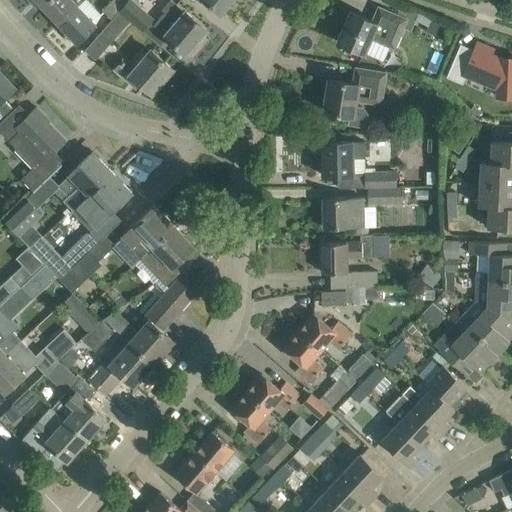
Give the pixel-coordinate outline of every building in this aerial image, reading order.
[(47,0),(41,7),(57,25),(83,0),(47,0)] [(100,15),(86,0),(83,0),(57,25),(75,43),(95,24),(95,23),(100,15)] [(110,0),(101,10),(110,19),(117,11),(126,1),(124,0),(110,0)] [(141,30),(153,17),(132,0),(127,0),(126,1),(117,11),(128,20),(141,30)] [(195,42),(206,29),(184,11),(170,0),(168,0),(160,10),(163,13),(152,26),(185,54),(187,52),(190,55),(198,45),(195,42)] [(203,0),(219,14),(231,0),(203,0)] [(389,46),(394,48),(403,27),(410,30),(414,20),(425,25),(422,31),(433,36),(440,22),(418,12),(417,15),(403,9),(400,16),(377,6),(371,21),(349,11),(336,41),(383,61),(389,46)] [(95,60),(128,20),(117,11),(110,19),(84,50),(95,60)] [(458,48),(446,76),(462,83),(467,73),(499,87),(498,95),(511,96),(511,56),(500,56),(500,58),(492,54),(493,52),(495,49),(479,42),(477,45),(473,55),(458,48)] [(151,93),(172,69),(150,50),(133,70),(122,61),(115,70),(130,83),(134,78),(151,93)] [(380,104),(385,72),(354,67),(352,83),(328,80),(323,112),(348,116),(347,125),(359,127),(366,122),(368,114),(363,107),(355,106),(355,100),(380,104)] [(0,117),(11,107),(3,99),(15,88),(0,72),(0,117)] [(45,116),(36,107),(13,130),(16,133),(9,140),(16,148),(14,149),(32,168),(21,179),(33,191),(44,180),(63,161),(54,151),(65,141),(46,122),(44,124),(40,120),(45,116)] [(480,161),(480,168),(477,168),(474,171),(473,194),(475,197),(478,198),(478,205),(488,206),(487,227),(511,228),(511,132),(492,132),(490,162),(480,161)] [(351,142),(351,141),(322,142),(323,175),(352,175),(351,158),(365,158),(364,142),(351,142)] [(467,145),(461,155),(469,161),(476,150),(467,145)] [(57,185),(67,196),(63,200),(72,210),(88,195),(111,172),(92,152),(57,185)] [(461,155),(454,166),(463,171),(469,161),(461,155)] [(395,171),(368,171),(368,188),(396,187),(395,171)] [(131,192),(111,172),(88,195),(97,205),(86,215),(96,226),(131,192)] [(396,187),(368,188),(369,204),(402,203),(402,187),(396,187)] [(446,192),(446,204),(456,204),(456,192),(446,192)] [(26,197),(2,220),(18,237),(42,214),(26,197)] [(323,198),(324,228),(353,227),(354,235),(360,235),(368,235),(368,227),(364,227),(362,198),(347,198),(347,197),(323,198)] [(446,204),(447,217),(457,217),(456,204),(446,204)] [(132,245),(142,256),(174,226),(154,206),(122,236),(132,245)] [(174,226),(142,256),(140,258),(166,285),(181,270),(182,271),(186,269),(188,266),(189,264),(188,264),(199,253),(174,226)] [(86,235),(50,269),(55,274),(60,279),(89,251),(96,245),(86,235)] [(372,235),(368,235),(360,235),(360,242),(322,243),(322,273),(330,273),(330,288),(351,288),(351,287),(376,286),(376,271),(351,271),(351,272),(346,272),(345,257),(372,257),(372,235)] [(101,264),(97,260),(114,245),(105,236),(96,245),(89,251),(60,279),(72,292),(101,264)] [(477,254),(476,280),(511,281),(511,243),(469,241),(469,254),(477,254)] [(441,275),(427,264),(417,275),(432,287),(441,275)] [(9,276),(0,284),(0,306),(20,288),(19,287),(9,276)] [(195,291),(179,277),(164,295),(180,309),(195,291)] [(487,307),(511,317),(511,281),(476,280),(476,288),(488,289),(487,307)] [(20,288),(0,306),(0,309),(7,316),(9,318),(10,317),(30,298),(20,288)] [(72,294),(60,305),(88,333),(99,321),(92,314),(72,294)] [(130,325),(121,335),(153,363),(172,341),(161,331),(177,312),(162,299),(144,319),(148,322),(138,333),(130,325)] [(511,317),(487,307),(474,320),(466,312),(460,318),(498,353),(509,341),(507,339),(511,333),(511,317)] [(0,359),(21,340),(13,331),(18,326),(10,317),(9,318),(7,316),(0,309),(0,359)] [(298,331),(320,350),(329,340),(339,348),(351,334),(337,322),(331,329),(313,313),(298,331)] [(460,369),(467,361),(480,372),(498,353),(460,318),(455,323),(464,332),(451,345),(443,336),(434,345),(460,369)] [(63,329),(44,347),(57,361),(76,343),(63,329)] [(296,370),(310,382),(322,368),(312,359),(320,350),(298,331),(283,348),(301,364),(296,370)] [(133,385),(153,363),(121,335),(102,357),(107,361),(91,380),(106,393),(122,375),(133,385)] [(21,340),(0,359),(0,388),(4,393),(19,379),(32,367),(35,364),(39,360),(35,355),(21,340)] [(392,351),(400,359),(408,350),(400,342),(392,351)] [(349,374),(354,378),(361,370),(363,372),(375,359),(357,344),(346,357),(356,365),(349,374)] [(400,359),(392,351),(391,352),(387,348),(379,356),(392,367),(400,359)] [(64,392),(50,408),(85,439),(105,417),(84,398),(92,388),(76,374),(74,376),(57,361),(45,374),(64,392)] [(354,378),(349,374),(339,365),(331,373),(337,378),(318,399),(328,407),(330,409),(355,381),(353,378),(354,378)] [(443,365),(432,376),(427,371),(420,378),(422,379),(454,409),(461,402),(456,398),(466,387),(443,365)] [(359,385),(367,393),(378,381),(381,384),(386,378),(375,368),(359,385)] [(246,391),(268,410),(277,400),(286,409),(298,395),(284,383),(279,389),(261,374),(246,391)] [(454,409),(422,379),(413,389),(410,386),(402,394),(443,432),(450,425),(444,419),(454,409)] [(367,393),(359,385),(350,394),(358,401),(367,393)] [(29,388),(11,405),(21,415),(38,398),(29,388)] [(260,420),(268,410),(246,391),(231,409),(249,424),(244,431),(258,443),(270,428),(260,420)] [(311,393),(302,403),(319,418),(328,407),(318,399),(311,393)] [(386,411),(397,422),(421,444),(430,434),(436,440),(443,432),(402,394),(386,411)] [(37,452),(46,443),(67,461),(85,439),(50,408),(35,424),(22,439),(37,452)] [(303,438),(316,420),(306,412),(293,431),(303,438)] [(308,439),(322,452),(330,443),(325,438),(341,422),(332,414),(308,439)] [(421,444),(397,422),(381,440),(410,468),(417,460),(411,454),(421,444)] [(215,471),(234,449),(212,431),(193,453),(215,471)] [(322,452),(308,439),(300,447),(313,460),(322,452)] [(274,442),(260,456),(271,466),(272,468),(286,454),(274,442)] [(215,471),(193,453),(175,475),(196,493),(215,471)] [(373,486),(383,475),(360,454),(343,472),(372,499),(379,491),(373,486)] [(260,456),(250,466),(261,477),(271,466),(260,456)] [(275,473),(282,480),(291,471),(284,464),(275,473)] [(511,468),(488,480),(494,492),(500,489),(504,496),(511,491),(511,468)] [(326,489),(350,511),(359,501),(365,506),(372,499),(343,472),(326,489)] [(259,505),(282,480),(275,473),(251,498),(259,505)] [(476,488),(462,495),(467,505),(482,498),(481,497),(485,494),(481,486),(476,488)] [(310,507),(316,511),(348,511),(350,511),(326,489),(310,507)] [(183,511),(160,492),(142,511),(199,511),(186,500),(186,501),(192,507),(187,511),(183,511)] [(0,511),(5,511),(12,504),(0,493),(0,511)] [(259,511),(247,501),(236,511),(259,511)]
